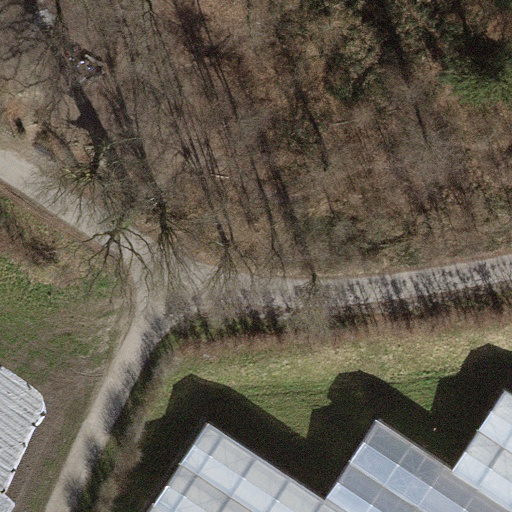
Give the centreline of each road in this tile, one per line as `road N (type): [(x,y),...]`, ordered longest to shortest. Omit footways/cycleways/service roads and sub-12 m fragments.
road 1 (track): [(0,170),(160,272),(319,290),(397,286),(511,263)]
road 2 (track): [(51,511),(160,272)]
